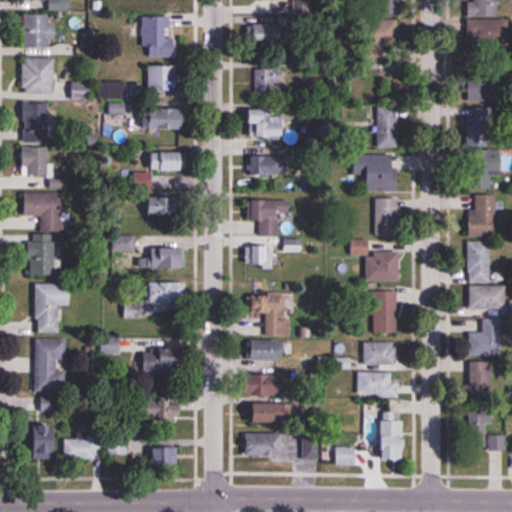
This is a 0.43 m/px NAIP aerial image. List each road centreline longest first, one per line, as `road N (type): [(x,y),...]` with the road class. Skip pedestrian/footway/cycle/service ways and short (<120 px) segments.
road 1 (residential): [(213,511),(211,0)]
road 2 (tertiary): [(511,501),(0,502)]
road 3 (residential): [(431,499),(430,0)]
